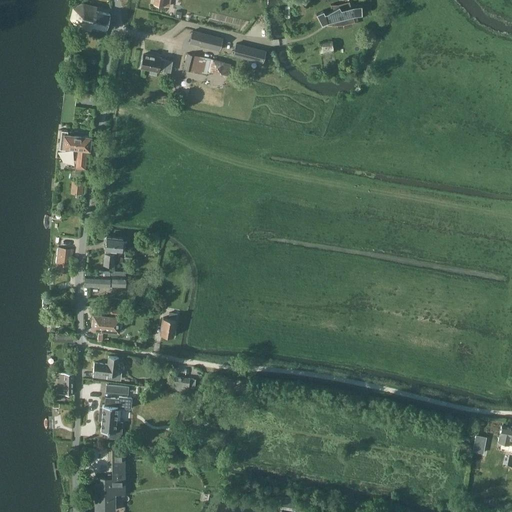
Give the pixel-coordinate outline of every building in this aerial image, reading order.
[(323,10),(316,14),(322,25),(327,22),(331,21),(331,24),(337,24),(343,24),(352,22),(355,21),(354,20),(353,16),(353,15),(355,15),(362,14),(362,5),(353,5),(351,6),(349,1),(338,4),(331,4),(331,12),(325,13),(323,10)] [(106,28),(109,14),(82,8),(77,11),(75,17),(79,22),(106,28)] [(193,30),(190,42),(219,50),(222,38),(193,30)] [(333,52),(332,41),(318,43),(320,54),(333,52)] [(236,43),(233,55),(262,62),(265,51),(236,43)] [(187,53),(183,68),(188,69),(207,73),(207,71),(229,76),(232,63),(210,58),(203,56),(191,54),(187,53)] [(163,71),(165,59),(161,58),(161,57),(144,54),(142,67),(163,71)] [(89,149),(91,136),(80,135),(81,131),(74,131),(74,134),(67,133),(68,131),(62,130),(59,149),(73,151),(72,155),(77,156),(76,167),(84,167),(86,149),(89,149)] [(84,182),(76,181),(75,194),(82,194),(84,182)] [(124,239),(106,237),(106,239),(104,240),(104,243),(105,245),(105,253),(104,253),(103,265),(113,266),(114,254),(110,254),(111,249),(121,250),(121,247),(124,247),(124,239)] [(73,251),(56,249),(55,269),(72,270),(73,251)] [(99,274),(85,274),(85,286),(109,286),(109,285),(125,286),(125,272),(112,271),(112,273),(109,272),(109,271),(99,271),(99,274)] [(121,299),(111,298),(110,306),(121,307),(121,299)] [(112,315),(121,316),(122,308),(111,308),(110,315),(112,315)] [(173,319),(175,311),(169,309),(167,317),(163,317),(160,334),(171,336),(175,319),(173,319)] [(112,316),(94,315),(92,328),(119,331),(121,316),(112,315),(112,316)] [(94,362),(93,371),(93,376),(102,377),(103,372),(116,374),(116,370),(120,370),(123,369),(123,364),(121,362),(117,361),(118,357),(108,356),(107,364),(94,362)] [(73,394),(73,372),(57,372),(57,393),(73,394)] [(189,378),(174,376),(172,389),(188,391),(189,378)] [(126,386),(106,384),(106,391),(117,392),(126,393),(126,386)] [(130,408),(131,397),(119,396),(119,398),(105,397),(105,405),(103,405),(102,412),(99,411),(98,420),(101,420),(100,431),(104,431),(104,433),(114,434),(114,438),(121,438),(122,422),(116,421),(117,407),(130,408)] [(511,427),(502,425),(498,442),(509,444),(510,442),(511,442),(511,427)] [(95,476),(95,494),(95,511),(115,510),(115,494),(126,494),(125,448),(112,448),(112,476),(95,476)] [(179,466),(192,465),(191,459),(185,459),(185,458),(179,458),(179,466)]
